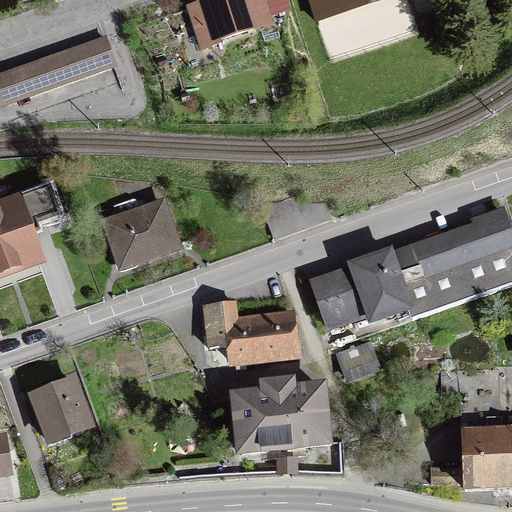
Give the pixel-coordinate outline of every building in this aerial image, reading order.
[(284,0),(216,0),(192,8),(199,29),(195,30),(202,50),(220,44),(219,40),(271,23),(268,15),(287,9),(284,0)] [(308,0),(313,15),(363,0),(308,0)] [(0,101),(2,107),(115,67),(105,39),(0,76),(0,101)] [(0,207),(0,276),(39,263),(30,237),(40,233),(37,224),(59,216),(50,189),(0,207)] [(294,196),(280,202),(259,202),(271,233),(304,220),(294,196)] [(136,262),(136,264),(178,250),(162,204),(105,224),(120,267),(136,262)] [(477,227),(391,257),(408,311),(411,321),(511,286),(511,242),(502,213),(476,222),(477,227)] [(371,324),(408,311),(391,257),(390,254),(351,267),(352,270),(368,317),(371,324)] [(329,331),(368,317),(352,270),(313,283),(329,331)] [(205,308),(209,350),(232,347),(235,367),(298,359),(293,316),(237,323),(234,304),(205,308)] [(377,370),(368,346),(340,357),(348,381),(377,370)] [(511,366),(497,367),(498,412),(511,412),(511,366)] [(511,489),(511,412),(498,412),(497,367),(494,367),(494,371),(442,372),(443,397),(461,396),(465,491),(511,489)] [(72,383),(32,398),(50,443),(90,428),(72,383)] [(240,454),(327,445),(322,389),(292,393),(291,383),(264,386),(264,396),(235,399),(240,454)] [(0,477),(10,476),(4,438),(0,439),(0,477)] [(432,469),(432,486),(462,485),(462,469),(432,469)]
